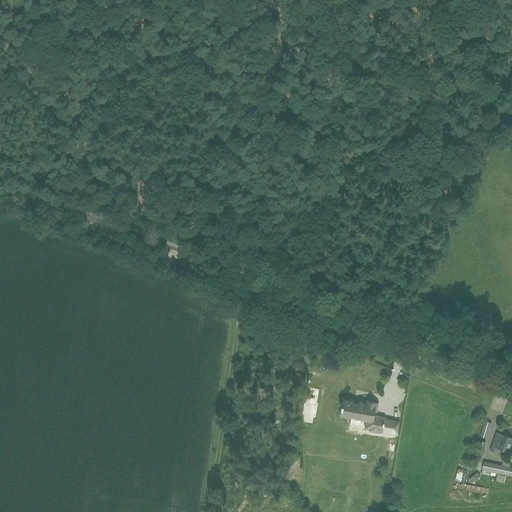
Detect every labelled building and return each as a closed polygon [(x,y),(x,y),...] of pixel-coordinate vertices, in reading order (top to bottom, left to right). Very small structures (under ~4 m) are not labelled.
[(350,380),(347,390),(357,393),(360,382),(350,380)] [(319,392),(308,389),(305,402),(304,402),(301,415),(303,416),(302,422),(310,424),(312,418),(314,418),(317,405),(316,405),(319,392)] [(359,402),(359,403),(353,402),(353,401),(341,399),(339,406),(341,407),(340,416),(350,418),(351,417),(362,419),(362,420),(384,424),(385,417),(374,415),(375,412),(376,412),(378,404),(379,404),(379,403),(378,403),(367,401),(367,400),(365,400),(365,403),(359,402)] [(484,421),(480,436),(486,438),(491,423),(484,421)] [(511,439),(511,438),(496,433),(490,451),(496,453),(498,449),(507,452),(511,439)] [(485,442),(480,441),(479,448),(473,447),(471,463),(476,463),(477,458),(481,459),(482,454),(483,455),(485,442)] [(511,465),(511,461),(503,460),(501,466),(483,462),(481,473),(495,476),(495,472),(511,476),(511,473),(511,468),(511,465)] [(467,470),(464,469),(457,468),(455,480),(465,482),(466,476),(467,470)]
